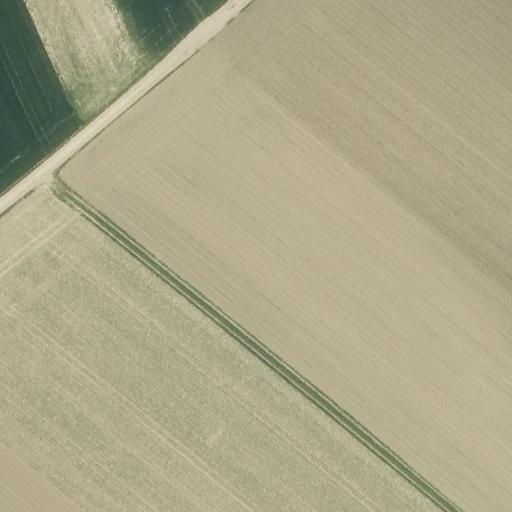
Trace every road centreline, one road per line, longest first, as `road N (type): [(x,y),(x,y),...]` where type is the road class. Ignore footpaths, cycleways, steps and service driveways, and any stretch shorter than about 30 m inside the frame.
road 1 (track): [(448,511),(36,177)]
road 2 (track): [(241,0),(0,209)]
